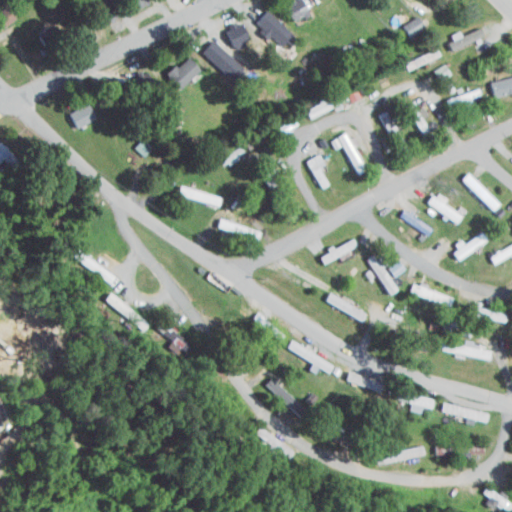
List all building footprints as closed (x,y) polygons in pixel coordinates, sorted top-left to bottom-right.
[(81,0),(87,18),(105,12),(100,0),(81,0)] [(275,0),(282,15),(298,7),(295,0),(275,0)] [(270,40),(283,27),(257,3),(244,16),(270,40)] [(392,17),(399,30),(415,23),(408,10),(392,17)] [(213,23),(222,39),(239,29),(230,13),(213,23)] [(450,26),(436,33),(441,44),(473,29),(470,20),(451,29),(450,26)] [(190,45),(215,67),(226,55),(202,33),(190,45)] [(397,63),(430,49),(427,41),(394,56),(397,63)] [(189,62),(177,49),(156,68),(168,82),(189,62)] [(428,73),(440,68),(435,57),(423,63),(428,73)] [(511,83),(511,67),(480,75),(483,91),(511,83)] [(340,95),(350,91),(346,79),(336,83),(340,95)] [(470,89),(469,82),(435,92),(438,103),(464,95),(462,91),(470,89)] [(294,101),(299,111),(323,100),(324,103),(338,96),(333,84),(294,101)] [(85,111),(77,96),(58,106),(65,121),(85,111)] [(394,141),(378,103),(370,107),(385,144),(394,141)] [(286,116),(282,110),(267,122),(271,128),(286,116)] [(327,130),(347,167),(355,163),(335,125),(327,130)] [(308,181),(317,178),(310,159),(314,158),(310,147),(297,152),(308,181)] [(489,197),(457,166),(451,172),(483,203),(489,197)] [(451,210),(423,187),(417,194),(445,217),(451,210)] [(417,228),(422,221),(394,202),(389,209),(417,228)] [(206,222),(247,233),(250,223),(209,213),(206,222)] [(450,251),(478,233),(472,223),(443,242),(450,251)] [(347,239),(342,231),(317,244),(317,245),(309,250),(312,256),(347,239)] [(479,249),(483,257),(511,241),(511,232),(479,249)] [(99,277),(104,270),(66,241),(61,248),(99,277)] [(386,284),(365,247),(357,251),(377,288),(386,284)] [(377,261),(384,270),(395,262),(389,253),(377,261)] [(443,289),(403,278),(400,287),(440,299),(443,289)] [(131,323),(136,316),(99,285),(93,292),(131,323)] [(356,305),(318,287),(314,295),(352,313),(356,305)] [(497,305),(463,297),(461,308),(495,316),(497,305)] [(177,346),(182,338),(151,315),(146,323),(177,346)] [(481,344),(432,334),(431,343),(479,353),(481,344)] [(254,378),(277,398),(283,392),(261,371),(254,378)] [(431,405),(460,409),(459,412),(476,415),(478,403),(432,397),(431,405)] [(365,446),(366,455),(415,450),(414,441),(365,446)]
